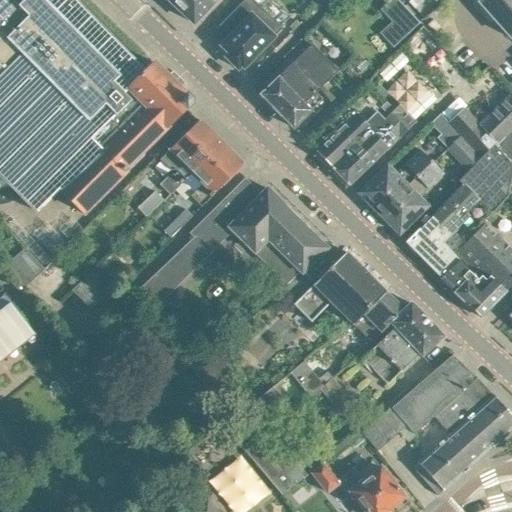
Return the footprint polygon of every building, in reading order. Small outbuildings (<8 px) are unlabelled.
[(127,168),(187,109),(191,104),(191,100),(154,63),(152,64),(143,72),(71,0),(0,0),(0,187),(1,187),(3,187),(10,184),(37,212),(59,190),(65,195),(60,200),(63,202),(68,198),(84,215),(129,170),(127,168)] [(168,0),(194,23),(216,0),(168,0)] [(253,0),(242,0),(223,19),(234,30),(220,44),(227,52),(224,55),(236,68),(240,65),(242,67),(281,28),(253,0)] [(421,0),(410,0),(408,3),(413,9),(422,1),(421,0)] [(511,36),(511,0),(482,0),(480,2),(480,1),(479,3),(511,39),(511,37),(511,36)] [(420,23),(409,11),(383,36),(394,47),(420,23)] [(316,93),(338,71),(312,44),(263,94),(262,93),(261,95),(263,98),(264,97),(292,126),(292,127),(293,128),(295,127),(295,126),(309,112),(322,99),(316,93)] [(355,111),(373,94),(367,87),(348,105),(355,111)] [(386,150),(414,122),(390,98),(384,104),(373,94),(355,111),(348,105),(308,144),(316,152),(333,168),(332,169),(349,186),(386,150)] [(480,159),(511,128),(511,96),(480,126),(466,111),(450,125),(460,136),(480,159)] [(183,182),(222,144),(199,121),(160,160),(170,171),(175,170),(178,174),(175,177),(174,176),(170,177),(160,187),(169,196),(183,182)] [(452,253),(483,222),(504,199),(511,189),(511,129),(495,146),(482,159),(460,180),(464,185),(419,229),(418,229),(406,241),(405,242),(406,244),(439,277),(440,278),(439,279),(455,293),(454,293),(467,305),(467,306),(470,308),(469,308),(470,309),(471,309),(478,316),(483,315),(483,316),(484,315),(484,314),(487,311),(488,311),(489,310),(488,310),(507,291),(492,276),(486,282),(476,272),(479,276),(476,280),(452,253)] [(480,159),(460,136),(446,148),(466,171),(480,159)] [(201,207),(243,165),(222,144),(183,182),(194,193),(191,197),(201,207)] [(380,214),(431,162),(420,150),(395,175),(387,166),(359,194),(362,196),(362,199),(368,206),(371,206),(380,214)] [(418,198),(443,173),(431,162),(380,214),(387,222),(387,224),(394,232),(397,231),(399,234),(426,206),(418,198)] [(288,285),(300,272),(302,273),(328,248),(267,189),(260,196),(245,181),(246,180),(245,179),(191,234),(194,237),(135,293),(146,304),(147,303),(152,309),(232,230),(288,285)] [(154,191),(146,199),(154,208),(163,200),(154,191)] [(511,247),(485,224),(457,251),(475,272),(476,272),(486,282),(492,276),(507,291),(511,285),(511,247)] [(44,270),(25,250),(22,246),(3,264),(25,288),(44,270)] [(386,292),(346,252),(319,278),(318,278),(293,303),(311,322),(331,302),(353,325),(386,292)] [(109,289),(91,272),(73,291),(91,308),(109,289)] [(390,323),(404,310),(386,292),(353,325),(371,342),(382,332),(391,324),(390,323)] [(34,333),(5,296),(0,300),(0,349),(27,328),(33,334),(34,333)] [(428,350),(442,337),(411,303),(404,310),(390,323),(391,324),(394,327),(362,359),(387,383),(419,354),(422,356),(428,350)] [(222,345),(190,367),(202,384),(212,377),(224,368),(234,361),(222,345)] [(434,416),(477,378),(476,377),(476,378),(453,356),(454,356),(452,355),(436,369),(372,423),(363,431),(378,450),(408,426),(413,433),(434,416)] [(304,362),(291,373),(311,398),(320,390),(319,389),(323,385),(318,379),(304,362)] [(328,371),(318,379),(323,385),(333,378),(328,371)] [(333,378),(323,385),(319,389),(320,390),(334,407),(348,396),(333,378)] [(511,416),(493,395),(477,379),(477,378),(434,416),(445,429),(449,434),(447,436),(472,466),(511,429),(511,416)] [(288,405),(273,387),(246,410),(245,409),(224,426),(282,495),(318,464),(296,437),(281,450),(261,428),(288,405)] [(444,491),(472,466),(447,436),(418,462),(421,466),(415,471),(416,472),(422,467),(430,476),(425,481),(438,496),(443,490),(444,491)] [(404,496),(391,480),(380,466),(362,481),(355,472),(350,476),(346,472),(337,479),(323,461),(310,471),(326,492),(336,483),(346,496),(351,492),(366,511),(386,511),(389,510),(388,509),(404,496)] [(44,473),(33,481),(44,495),(54,487),(44,473)] [(116,482),(104,491),(112,502),(124,493),(116,482)] [(219,511),(207,497),(191,511),(219,511)]
